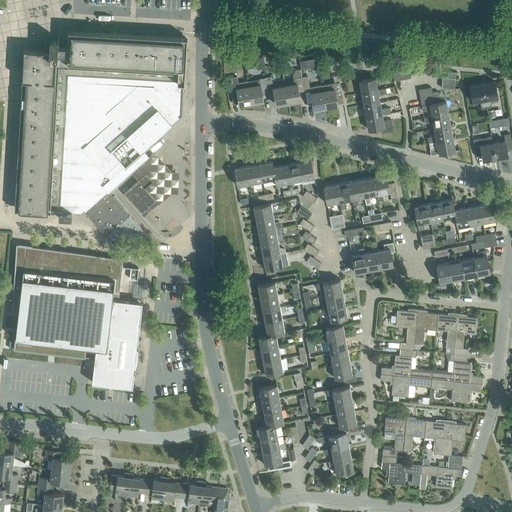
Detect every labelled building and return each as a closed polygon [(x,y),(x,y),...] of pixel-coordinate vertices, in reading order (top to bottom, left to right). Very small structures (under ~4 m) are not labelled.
[(171,124),(181,115),(182,115),(183,82),(185,82),(187,37),(69,30),(68,46),(67,44),(67,43),(66,42),(65,42),(63,41),(62,41),(61,42),(60,43),(59,44),(59,45),(58,45),(58,38),(50,38),(50,42),(45,42),(45,41),(44,41),(44,50),(24,49),(15,210),(49,212),(49,213),(50,214),(51,214),(53,214),(54,214),(55,213),(56,212),(56,211),(59,211),(58,218),(71,218),(72,212),(81,212),(84,210),(107,236),(106,236),(110,241),(113,238),(140,240),(142,243),(149,237),(106,188),(106,181),(110,178),(116,185),(131,171),(138,179),(123,193),(144,216),(159,201),(149,190),(149,183),(153,180),(147,172),(154,166),(147,157),(149,156),(149,155),(143,149),(171,124)] [(262,62),(261,54),(254,56),(255,63),(262,62)] [(299,61),(301,69),(309,67),(308,60),(299,61)] [(324,60),(317,60),(318,66),(319,69),(325,68),(324,60)] [(248,86),(248,81),(238,82),(237,76),(228,78),(233,104),(239,102),(239,105),(251,103),(248,86)] [(288,102),(285,85),(273,87),(271,76),(265,77),(268,91),(273,90),(276,105),(288,102)] [(308,76),(302,77),(304,91),(310,90),(308,76)] [(359,80),(362,93),(377,90),(377,89),(376,83),(384,81),(383,76),(359,80)] [(259,78),(248,81),(248,86),(251,103),(263,101),(262,92),(268,91),(265,77),(259,78)] [(294,83),(285,85),(288,102),(300,100),(298,92),(304,91),(302,77),(296,78),(293,78),(294,83)] [(339,81),(321,84),(326,107),(337,105),(336,97),(342,96),(339,81)] [(495,81),(482,83),(486,107),(491,106),(490,98),(497,97),(495,81)] [(486,107),(482,83),(470,85),(473,101),(480,100),(481,108),(486,107)] [(316,91),(310,93),(314,110),(326,107),(321,84),(315,85),(316,91)] [(387,93),(386,92),(386,88),(377,89),(377,90),(362,93),(364,105),(379,102),(378,95),(387,93)] [(446,101),(440,102),(438,91),(432,92),(433,98),(421,100),(423,111),(431,109),(432,116),(448,113),(446,101)] [(381,109),(379,102),(364,105),(366,117),(382,114),(390,113),(389,107),(381,109)] [(450,126),(448,113),(432,116),(424,118),(425,123),(433,121),(435,129),(450,126)] [(383,121),(382,114),(366,117),(369,129),(380,127),(381,133),(393,130),(391,120),(383,121)] [(492,131),(498,130),(496,120),(490,121),(492,131)] [(452,138),(450,126),(435,129),(436,135),(428,137),(429,142),(437,141),(437,140),(452,138)] [(505,140),(493,142),(495,158),(508,156),(507,151),(511,149),(511,144),(510,133),(504,134),(505,140)] [(495,158),(493,142),(491,136),(473,139),(476,156),(482,155),(483,160),(495,158)] [(455,150),(452,138),(437,140),(437,141),(438,148),(430,149),(431,154),(447,152),(448,157),(461,155),(460,149),(455,150)] [(156,149),(149,155),(149,156),(147,157),(154,166),(147,172),(153,180),(149,183),(149,190),(159,201),(172,189),(179,190),(180,168),(173,167),(156,149)] [(311,159),(298,162),(301,179),(314,177),(311,159)] [(273,167),(272,161),(259,163),(262,181),(275,178),(273,167)] [(301,179),(298,162),(286,164),(289,182),(301,179)] [(262,181),(259,163),(247,166),(250,183),(262,181)] [(286,164),(273,167),(275,178),(276,184),(289,182),(286,164)] [(250,183),(247,166),(234,168),(237,186),(250,183)] [(386,174),(373,176),(377,194),(378,201),(384,200),(382,193),(390,192),(391,196),(397,195),(394,182),(388,183),(386,174)] [(377,194),(373,176),(361,179),(364,196),(365,196),(366,204),(371,203),(370,195),(377,194)] [(364,196),(361,179),(349,181),(352,199),(364,196)] [(352,199),(349,181),(336,184),(340,201),(352,199)] [(340,201),(336,184),(323,186),(327,204),(340,201)] [(313,203),(317,197),(306,190),(302,195),(313,203)] [(452,198),(439,201),(443,219),(455,216),(454,209),(452,198)] [(443,219),(439,201),(427,203),(431,221),(430,221),(432,229),(437,228),(436,220),(443,219)] [(492,202),(479,204),(483,222),(495,219),(492,202)] [(273,216),(271,203),(253,206),(256,219),(273,216)] [(431,221),(427,203),(414,206),(419,229),(424,228),(423,222),(430,221),(431,221)] [(483,222),(479,204),(467,207),(470,224),(483,222)] [(308,219),(312,213),(301,206),(297,211),(308,219)] [(467,207),(454,209),(455,216),(457,227),(470,224),(467,207)] [(381,213),(368,215),(369,221),(382,219),(381,213)] [(329,216),(331,222),(344,220),(342,214),(329,216)] [(281,221),(275,222),(273,216),(256,219),(258,231),(276,228),(282,227),(281,221)] [(310,231),(314,226),(303,218),(299,223),(310,231)] [(345,226),(344,220),(331,222),(332,229),(345,226)] [(379,230),(392,228),(391,221),(378,224),(379,230)] [(278,240),(276,228),(258,231),(260,244),(278,240)] [(358,234),(357,228),(344,230),(345,237),(358,234)] [(313,243),(316,238),(305,230),(302,236),(313,243)] [(495,232),(482,235),(483,241),(496,238),(495,232)] [(420,236),(421,242),(434,239),(433,233),(420,236)] [(497,245),(496,238),(483,241),(484,247),(497,245)] [(436,246),(434,239),(421,242),(423,248),(436,246)] [(281,247),(279,248),(278,240),(260,244),(263,256),(280,253),(286,252),(285,249),(281,247)] [(393,265),(391,252),(394,251),(393,242),(384,244),(385,249),(377,250),(380,268),(393,265)] [(13,298),(12,313),(18,314),(17,318),(16,329),(16,333),(15,340),(14,349),(49,353),(55,354),(85,358),(85,356),(95,357),(96,348),(107,349),(111,309),(112,298),(112,297),(118,297),(122,265),(123,258),(95,254),(35,245),(27,244),(16,243),(16,249),(16,248),(15,269),(13,291),(13,295),(13,298)] [(315,256),(319,250),(308,243),(304,248),(315,256)] [(377,250),(376,243),(371,244),(372,251),(365,252),(365,253),(368,270),(380,268),(377,250)] [(365,253),(365,252),(364,248),(359,249),(360,253),(352,255),(355,273),(368,270),(365,253)] [(435,257),(448,255),(447,248),(434,251),(435,257)] [(490,272),(487,255),(486,250),(480,251),(481,256),(474,257),(477,275),(490,272)] [(283,266),(280,253),(263,256),(265,269),(283,266)] [(317,268),(321,263),(310,255),(306,261),(317,268)] [(477,275),(474,257),(461,260),(463,266),(465,277),(477,275)] [(465,277),(463,266),(461,260),(449,262),(452,280),(465,277)] [(452,280),(449,262),(436,264),(439,282),(452,280)] [(131,267),(130,278),(135,279),(137,279),(138,275),(138,271),(139,267),(131,267)] [(343,292),(340,279),(317,283),(318,289),(323,287),(325,295),(343,292)] [(257,284),(260,297),(278,294),(275,281),(257,284)] [(345,304),(343,292),(325,295),(327,307),(345,304)] [(280,306),(278,294),(260,297),(262,310),(280,306)] [(95,357),(92,382),(132,387),(134,375),(136,375),(136,376),(137,376),(136,374),(134,369),(134,366),(133,363),(133,360),(134,353),(135,350),(136,347),(137,345),(138,342),(141,338),(140,338),(140,339),(138,338),(141,312),(142,302),(112,298),(111,309),(107,349),(96,348),(95,357)] [(348,317),(345,304),(327,307),(330,320),(328,321),(329,327),(342,324),(341,318),(348,317)] [(282,319),(280,306),(262,310),(265,323),(282,319)] [(397,309),(396,326),(407,327),(406,342),(401,341),(400,348),(414,350),(414,349),(418,308),(411,308),(411,310),(397,309)] [(414,349),(414,350),(416,350),(417,350),(420,350),(420,344),(423,344),(424,328),(436,329),(437,313),(424,312),(424,309),(418,308),(414,349)] [(454,347),(457,312),(451,312),(450,314),(437,313),(436,329),(447,330),(446,346),(454,347)] [(464,313),(457,312),(454,347),(454,353),(467,355),(468,348),(463,347),(464,332),(476,333),(477,317),(464,316),(464,313)] [(285,332),(282,319),(265,323),(267,335),(276,333),(285,332)] [(343,324),(342,324),(329,327),(325,327),(327,340),(345,337),(343,324)] [(303,341),(302,336),(300,329),(295,330),(296,337),(288,339),(289,344),(303,341)] [(278,346),(276,333),(267,335),(258,336),(261,349),(278,346)] [(348,349),(345,337),(327,340),(330,353),(348,349)] [(281,358),(278,346),(261,349),(263,361),(281,358)] [(381,366),(380,373),(431,378),(432,369),(414,368),(415,357),(416,357),(416,355),(416,351),(416,350),(414,350),(400,348),(399,354),(395,354),(394,367),(381,366)] [(350,361),(348,349),(330,353),(332,365),(350,361)] [(432,369),(431,378),(482,383),(483,376),(470,375),(471,361),(467,361),(454,360),(450,360),(451,353),(445,352),(447,359),(448,360),(447,371),(432,369)] [(467,361),(467,355),(454,353),(451,353),(450,360),(454,360),(467,361)] [(283,371),(281,358),(263,361),(265,374),(283,371)] [(352,374),(350,361),(332,365),(335,378),(342,376),(343,383),(356,380),(355,374),(352,374)] [(300,373),(293,374),(294,381),(296,380),(297,388),(303,387),(301,379),(300,373)] [(380,373),(380,380),(393,381),(391,394),(393,394),(399,395),(408,396),(414,396),(415,385),(430,386),(431,378),(380,373)] [(481,390),(482,383),(431,378),(430,386),(452,388),(451,400),(467,402),(468,388),(481,390)] [(259,387),(261,400),(279,397),(277,384),(259,387)] [(349,385),(332,389),(326,390),(327,395),(333,394),(334,401),(352,398),(349,385)] [(281,409),(279,397),(261,400),(264,413),(281,409)] [(354,410),(352,398),(334,401),(337,414),(354,410)] [(284,422),(281,409),(264,413),(266,425),(275,424),(284,422)] [(357,423),(354,410),(337,414),(339,427),(331,428),(333,434),(346,432),(344,426),(357,423)] [(403,450),(406,415),(399,415),(399,417),(386,416),(384,432),(396,433),(394,449),(383,448),(382,455),(396,456),(396,455),(397,449),(403,450)] [(413,435),(424,436),(426,420),(412,419),(413,416),(406,415),(403,450),(397,449),(396,455),(407,456),(408,451),(411,451),(413,435)] [(442,454),(446,419),(439,418),(439,421),(426,420),(424,436),(435,437),(434,453),(442,454)] [(464,440),(466,424),(452,422),(453,420),(446,419),(442,454),(449,454),(448,461),(462,462),(462,455),(451,454),(452,439),(464,440)] [(277,436),(275,424),(266,425),(257,427),(260,440),(277,436)] [(333,434),(324,436),(325,441),(329,440),(331,448),(348,444),(346,431),(346,432),(333,434)] [(307,449),(315,438),(309,434),(302,445),(307,449)] [(285,442),(279,443),(277,436),(260,440),(262,452),(280,449),(280,448),(286,447),(285,442)] [(20,456),(21,447),(22,442),(7,440),(6,451),(0,450),(0,462),(12,464),(13,455),(20,456)] [(331,448),(325,449),(326,454),(332,453),(333,460),(351,457),(348,444),(331,448)] [(309,461),(317,450),(312,447),(304,458),(309,461)] [(282,461),(280,449),(262,452),(265,465),(277,462),(278,469),(291,466),(290,460),(282,461)] [(70,470),(71,458),(60,457),(61,451),(46,450),(45,458),(53,459),(52,469),(70,470)] [(353,470),(351,457),(333,460),(328,461),(329,466),(334,465),(336,473),(344,472),(351,470),(353,470)] [(312,474),(319,463),(314,459),(306,470),(312,474)] [(405,472),(421,473),(421,465),(395,462),(382,461),(381,468),(389,469),(388,482),(404,483),(405,472)] [(11,474),(12,464),(0,462),(0,475),(3,476),(2,482),(17,483),(18,474),(11,474)] [(461,476),(461,469),(447,467),(443,467),(439,466),(428,465),(423,465),(421,465),(421,473),(436,475),(435,486),(451,488),(453,475),(461,476)] [(68,483),(70,470),(52,469),(51,478),(39,477),(38,485),(53,487),(54,481),(68,483)] [(126,495),(129,473),(124,472),(124,475),(117,475),(110,475),(109,489),(115,489),(115,494),(126,495)] [(145,493),(146,479),(140,478),(140,477),(133,477),(134,473),(129,473),(126,495),(138,497),(138,492),(145,493)] [(162,500),(165,477),(160,476),(160,480),(153,479),(153,480),(146,479),(145,493),(151,494),(151,498),(162,500)] [(181,497),(183,483),(176,482),(176,481),(169,481),(170,478),(165,477),(162,500),(174,501),(175,496),(181,497)] [(199,504),(201,481),(196,481),(196,484),(189,483),(189,484),(183,483),(181,497),(188,498),(187,502),(199,504)] [(217,504),(218,487),(212,486),(206,485),(206,482),(201,481),(199,504),(210,505),(210,503),(217,504)] [(16,492),(17,483),(2,482),(2,487),(0,487),(0,499),(4,500),(4,497),(5,490),(16,492)] [(52,493),(53,487),(38,485),(37,494),(45,495),(44,504),(62,506),(63,494),(52,493)] [(224,511),(228,488),(218,487),(217,504),(215,511),(224,511)] [(11,498),(4,497),(4,500),(0,499),(0,511),(2,511),(3,502),(11,503),(11,498)]
